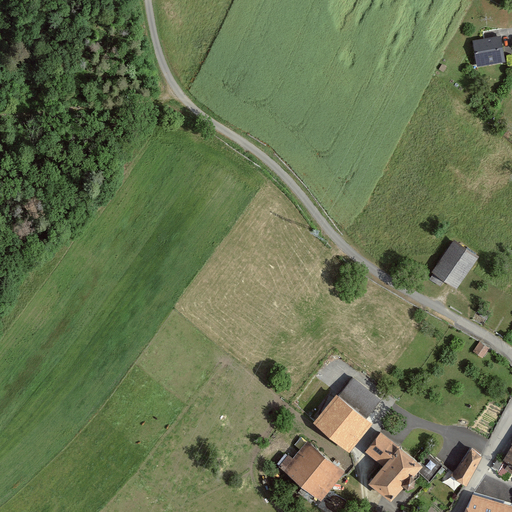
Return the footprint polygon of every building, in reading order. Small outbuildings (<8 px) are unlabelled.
[(501,36),(472,41),(477,67),(506,62),(501,36)] [(432,271),(457,288),(479,255),(454,238),(432,271)] [(490,347),(479,341),(473,351),(484,357),(490,347)] [(339,391),(369,416),(383,399),(353,374),(339,391)] [(311,416),(350,449),(374,420),(369,416),(339,391),(334,387),(326,398),(323,395),(314,406),(317,409),(311,416)] [(417,470),(430,481),(444,464),(428,451),(420,459),(383,429),(365,449),(382,463),(370,479),(392,498),(405,483),(406,483),(410,484),(414,484),(417,482),(418,480),(418,477),(418,474),(417,471),(417,470)] [(320,497),(344,468),(308,438),(293,456),(288,452),(279,463),(320,497)] [(483,454),(472,445),(465,459),(451,473),(467,484),(483,454)] [(505,463),(497,458),(488,471),(497,477),(499,473),(507,478),(511,472),(503,467),(505,463)] [(511,511),(511,504),(471,493),(465,511),(511,511)]
